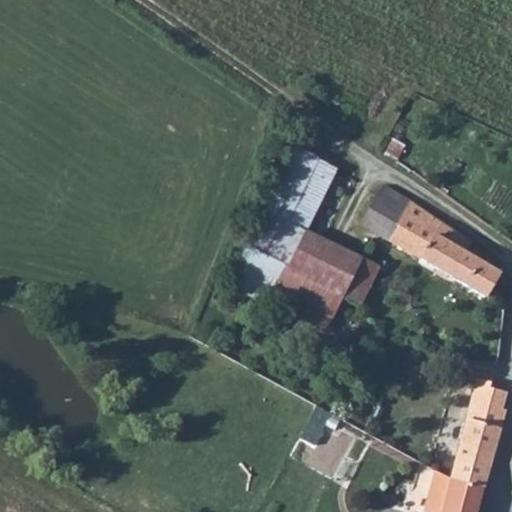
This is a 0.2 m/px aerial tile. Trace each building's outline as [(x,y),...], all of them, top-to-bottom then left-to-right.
[(261,300),(273,277),(282,258),(304,216),(329,166),(285,144),(216,277),(261,300)] [(352,214),(381,231),(403,196),(374,177),(352,214)] [(381,231),(410,248),(430,212),(403,196),(381,231)] [(458,230),(430,212),(410,248),(476,288),(488,266),(450,241),(458,230)] [(282,258),(351,298),(374,257),(304,216),(282,258)] [(273,277),(261,300),(339,339),(352,319),(341,311),(351,298),(282,258),(273,277)] [(486,384),(488,376),(470,366),(434,479),(475,494),(499,409),(495,401),(495,393),(497,389),(486,384)] [(511,454),(499,488),(511,493),(511,454)] [(469,511),(475,494),(434,479),(419,470),(404,511),(406,511),(469,511)]
